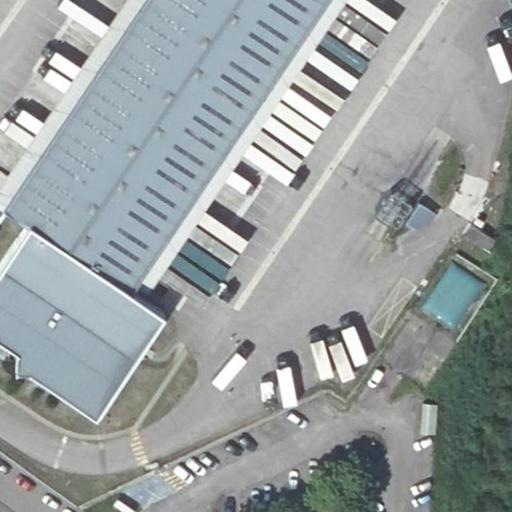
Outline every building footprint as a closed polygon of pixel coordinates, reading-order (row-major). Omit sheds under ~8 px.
[(0,186),(0,201),(26,220),(69,251),(94,257),(94,268),(135,297),(142,287),(130,278),(281,53),(294,62),(299,55),(285,47),(317,0),(137,0),(7,192),(0,186)] [(117,0),(100,26),(0,175),(0,186),(7,192),(137,0),(117,0)] [(317,0),(285,47),(299,55),(336,0),(317,0)] [(130,278),(142,287),(261,111),(294,62),(281,53),(130,278)] [(88,409),(155,311),(135,297),(94,268),(76,266),(69,251),(26,220),(0,258),(0,336),(10,344),(9,366),(26,367),(88,409)]
